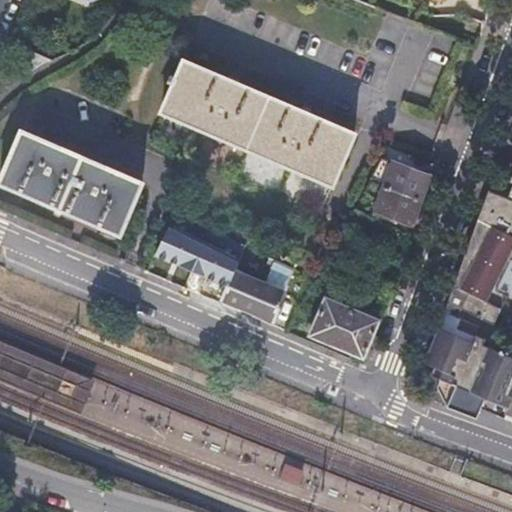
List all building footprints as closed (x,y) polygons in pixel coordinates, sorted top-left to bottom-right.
[(26,75),(50,60),(17,47),(8,67),(26,75)] [(181,60),(159,113),(329,185),(351,131),(181,60)] [(21,134),(1,183),(118,232),(139,182),(21,134)] [(420,197),(429,172),(381,154),(368,177),(383,183),(420,197)] [(383,183),(368,177),(363,187),(379,194),(383,183)] [(411,221),(420,197),(383,183),(379,194),(374,207),(411,221)] [(511,196),(490,186),(445,310),(458,316),(462,308),(494,324),(508,297),(511,289),(511,196)] [(231,268),(219,294),(269,315),(281,288),(231,268)] [(307,333),(361,356),(377,319),(375,318),(322,297),(307,333)] [(511,359),(481,346),(483,342),(473,338),(473,339),(439,326),(426,363),(448,373),(447,380),(508,413),(506,420),(511,422),(511,359)] [(0,379),(82,413),(95,381),(0,341),(0,379)]
